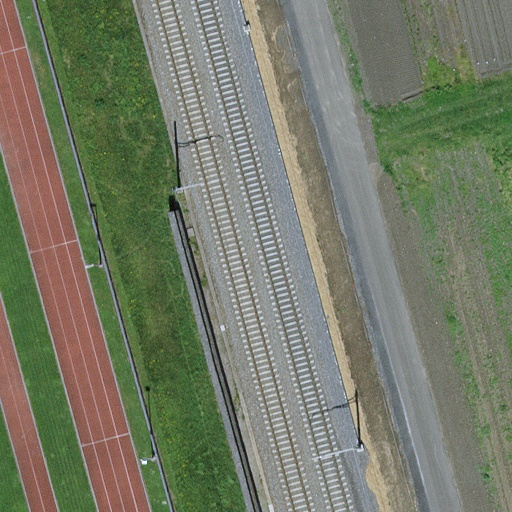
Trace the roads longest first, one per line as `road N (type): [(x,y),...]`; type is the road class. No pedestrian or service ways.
road 1 (track): [(308,0),(447,511)]
road 2 (track): [(511,86),(345,135)]
